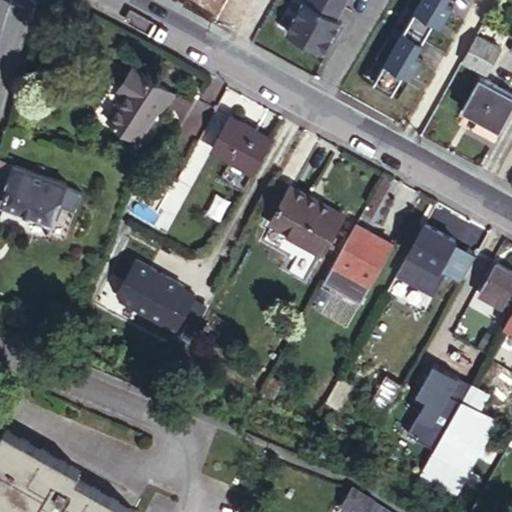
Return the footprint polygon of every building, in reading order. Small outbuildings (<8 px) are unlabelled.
[(306,0),(290,30),(330,52),(338,36),(334,34),(341,21),(342,19),(338,17),(347,0),(306,0)] [(389,36),(378,55),(387,60),(375,80),(395,91),(406,72),(413,76),(424,56),(417,52),(436,20),(443,25),(454,6),(447,1),(447,0),(410,0),(408,4),(417,9),(398,41),(389,36)] [(341,21),(334,34),(338,36),(345,23),(341,21)] [(477,33),(463,59),(489,73),(503,47),(477,33)] [(167,111),(177,92),(135,67),(125,84),(130,87),(111,119),(141,137),(159,107),(167,111)] [(474,123),(496,135),(511,105),(511,91),(482,75),(460,115),(474,123)] [(252,169),(271,137),(231,114),(213,147),(252,169)] [(493,140),(496,135),(474,123),(471,127),(493,140)] [(160,171),(131,162),(122,190),(150,200),(160,171)] [(70,187),(0,163),(0,201),(58,222),(64,205),(70,189),(70,187)] [(292,186),(272,222),(324,251),(344,216),(292,186)] [(85,195),(70,189),(64,205),(80,211),(85,195)] [(457,239),(426,221),(409,252),(438,268),(439,269),(455,241),(457,239)] [(392,245),(356,224),(334,263),(370,284),(392,245)] [(439,269),(461,281),(476,253),(455,241),(439,269)] [(438,268),(409,252),(397,274),(415,284),(424,268),(434,274),(438,268)] [(122,300),(164,323),(166,320),(179,327),(197,295),(184,288),(185,285),(137,258),(119,291),(122,300)] [(511,310),(511,268),(499,262),(485,286),(499,294),(496,302),(511,310)] [(370,284),(334,263),(325,281),(361,301),(370,284)] [(499,294),(485,286),(481,293),(496,302),(499,294)] [(434,454),(472,387),(433,365),(421,385),(432,392),(426,403),(406,438),(434,454)] [(380,429),(402,389),(388,381),(366,421),(380,429)] [(490,394),(473,384),(472,387),(459,411),(491,428),(496,421),(480,412),(490,394)] [(432,392),(421,385),(414,396),(426,403),(432,392)] [(335,388),(322,411),(333,417),(346,394),(335,388)] [(431,459),(465,477),(491,428),(459,411),(446,432),(434,454),(431,459)] [(125,511),(127,509),(72,476),(74,470),(0,426),(0,495),(28,511),(30,511),(33,508),(39,511),(125,511)] [(427,467),(422,476),(456,494),(465,477),(431,459),(427,467)] [(396,511),(360,491),(352,487),(343,506),(355,511),(396,511)]
